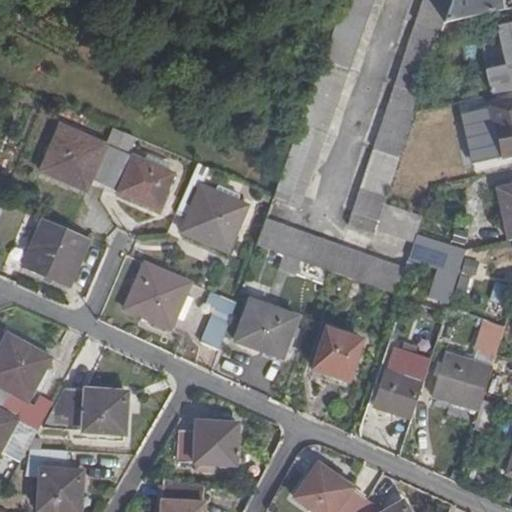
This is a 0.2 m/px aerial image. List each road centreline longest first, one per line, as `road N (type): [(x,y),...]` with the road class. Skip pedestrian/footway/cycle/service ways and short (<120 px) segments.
road 1 (residential): [(0,291),(191,378)]
road 2 (residential): [(302,428),(485,511)]
road 3 (residential): [(114,511),(191,378)]
road 4 (residential): [(191,378),(302,428)]
